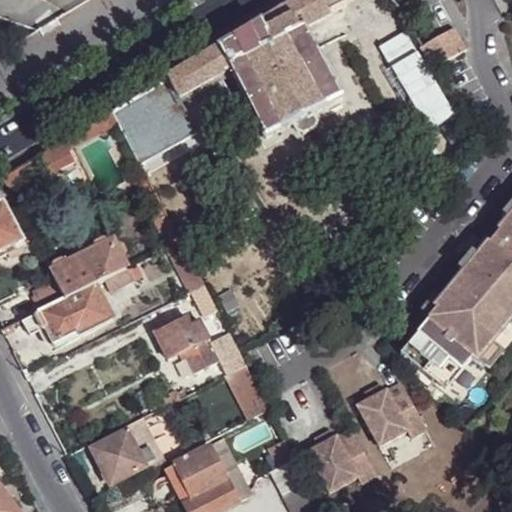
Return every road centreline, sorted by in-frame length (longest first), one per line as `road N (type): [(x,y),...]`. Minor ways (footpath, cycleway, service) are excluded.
road 1 (secondary): [(0,144),(233,0)]
road 2 (residential): [(67,511),(0,383)]
